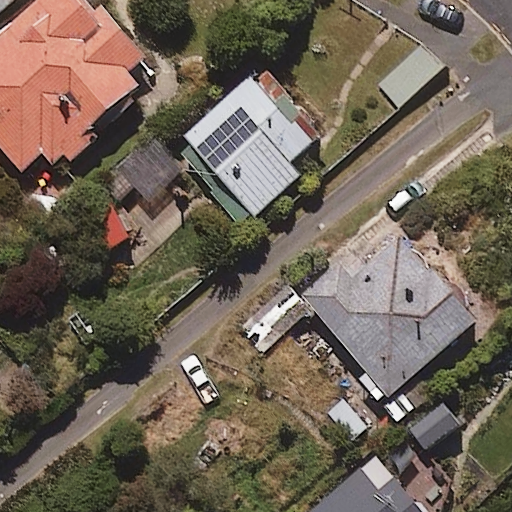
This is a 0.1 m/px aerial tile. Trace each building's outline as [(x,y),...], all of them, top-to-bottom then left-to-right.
[(47,152),(60,166),(72,155),(80,164),(112,136),(101,125),(147,85),(136,73),(155,56),(111,5),(101,14),(89,0),(48,0),(0,42),(0,146),(23,173),(47,152)] [(443,71),(422,47),(380,85),(401,108),(443,71)] [(278,91),(260,72),(191,133),(181,159),(244,230),(305,175),(296,164),(329,134),(285,85),(278,91)] [(119,204),(138,185),(158,205),(187,176),(147,136),(72,209),(119,256),(145,231),(119,204)] [(483,320),(407,234),(357,278),(344,264),(307,297),(396,397),(483,320)] [(311,305),(287,284),(260,316),(285,337),(311,305)] [(347,392),(325,408),(353,448),(375,432),(347,392)] [(428,511),(380,456),(315,511),(428,511)]
